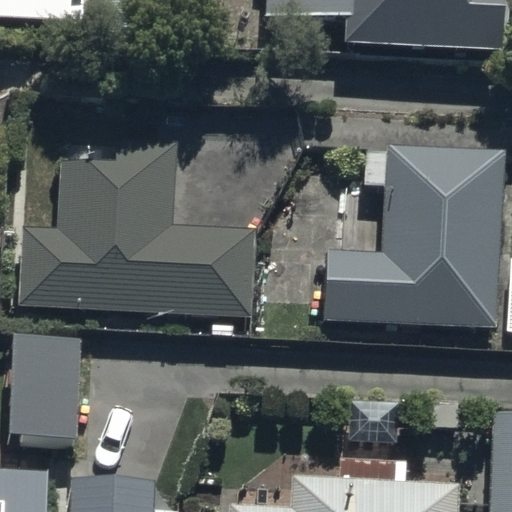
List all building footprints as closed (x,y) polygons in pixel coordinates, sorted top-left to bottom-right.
[(0,0),(0,27),(68,31),(69,4),(90,5),(90,0),(0,0)] [(264,0),(265,33),(341,34),(341,65),(499,67),(499,0),(264,0)] [(16,319),(245,327),(247,240),(170,237),(173,155),(58,151),(55,241),(19,240),(16,319)] [(502,162),(385,157),(385,162),(362,161),(360,200),(378,201),(376,265),(321,262),(318,335),(494,342),(502,162)] [(511,511),(511,425),(489,425),(487,511),(511,511)] [(0,511),(40,511),(41,486),(0,484),(0,511)] [(151,511),(152,491),(66,490),(65,511),(151,511)] [(284,511),(455,511),(456,496),(285,491),(284,511)]
